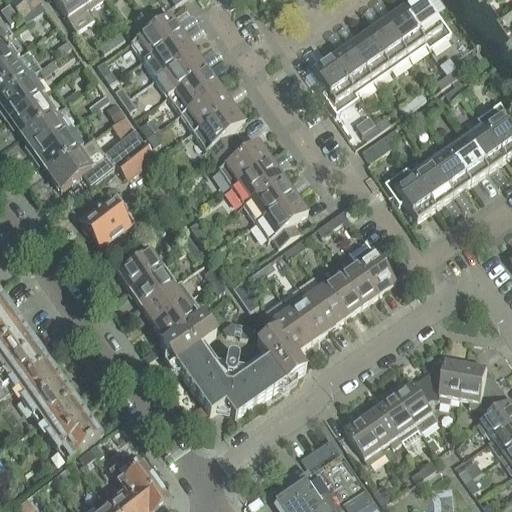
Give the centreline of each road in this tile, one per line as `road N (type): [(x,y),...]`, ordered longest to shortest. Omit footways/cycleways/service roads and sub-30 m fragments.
road 1 (residential): [(197,486),(0,206)]
road 2 (residential): [(444,306),(197,486)]
road 3 (residential): [(418,271),(367,198),(328,176),(250,65)]
